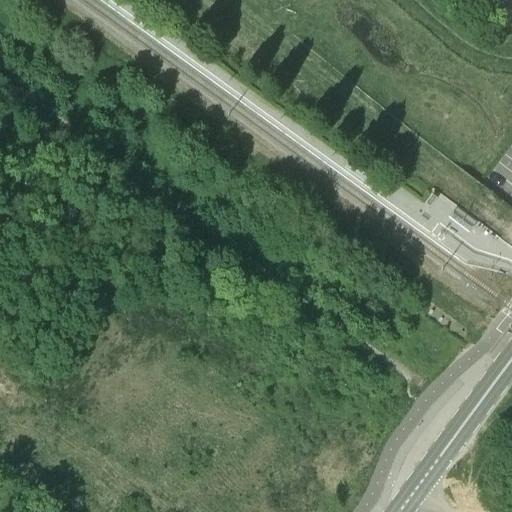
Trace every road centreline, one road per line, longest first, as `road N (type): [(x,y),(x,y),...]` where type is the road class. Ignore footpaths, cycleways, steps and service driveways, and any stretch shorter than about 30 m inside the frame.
road 1 (track): [(207,0),(511,232)]
road 2 (primary): [(412,495),(508,363)]
